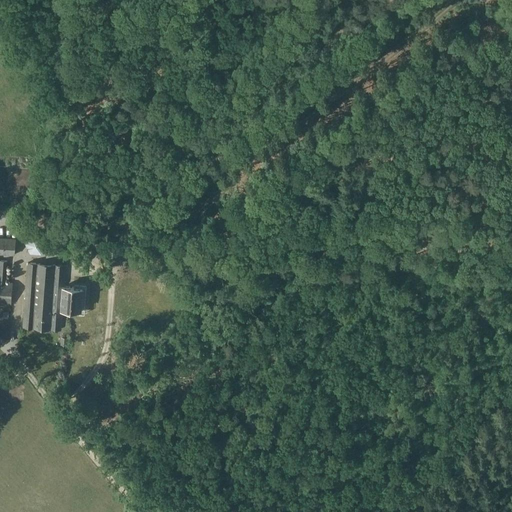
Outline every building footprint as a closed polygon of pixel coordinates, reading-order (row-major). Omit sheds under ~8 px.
[(15,239),(0,238),(0,253),(14,255),(15,239)] [(118,245),(108,244),(106,262),(117,262),(118,245)] [(0,302),(9,303),(10,283),(5,283),(6,261),(0,260),(0,302)] [(60,285),(64,285),(65,266),(28,263),(23,327),(61,329),(62,309),(63,298),(51,297),(51,288),(51,286),(60,287),(60,285)] [(63,298),(62,309),(81,310),(83,288),(64,287),(64,285),(60,285),(60,287),(51,286),(51,288),(51,297),(63,298)]
